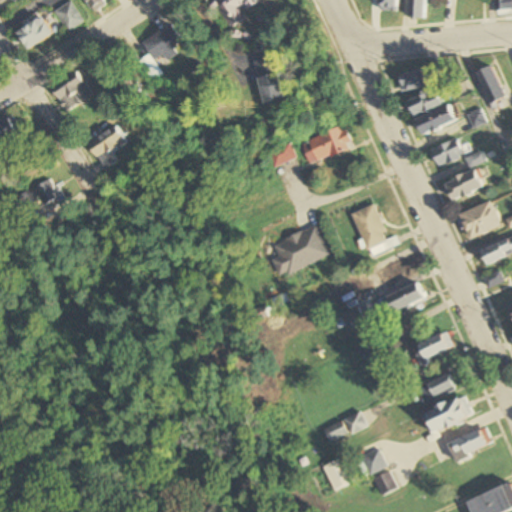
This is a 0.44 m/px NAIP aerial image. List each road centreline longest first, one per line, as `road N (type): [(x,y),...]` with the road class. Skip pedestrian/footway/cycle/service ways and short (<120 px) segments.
road 1 (residential): [(511,404),(349,51)]
road 2 (residential): [(158,0),(0,100)]
road 3 (residential): [(511,33),(349,51)]
